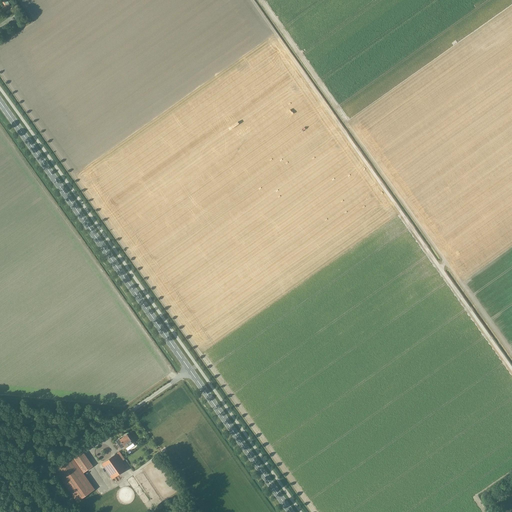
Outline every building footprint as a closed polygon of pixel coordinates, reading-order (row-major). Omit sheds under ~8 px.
[(9,22),(1,28),(4,32),(12,26),(9,22)] [(134,446),(133,443),(127,434),(120,439),(119,438),(116,441),(121,449),(124,447),(127,451),(134,446)] [(81,450),(54,469),(77,502),(95,489),(83,473),(93,466),(81,450)] [(126,469),(121,461),(125,459),(119,452),(102,464),(112,479),(126,469)] [(101,469),(107,478),(110,476),(104,467),(101,469)]
